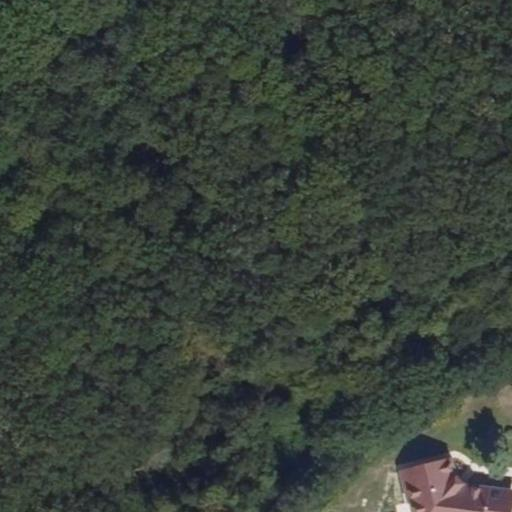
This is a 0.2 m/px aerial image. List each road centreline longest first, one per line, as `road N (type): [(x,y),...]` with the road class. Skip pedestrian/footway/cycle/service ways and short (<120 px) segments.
road 1 (track): [(257,0),(151,50),(91,96),(0,231)]
road 2 (track): [(511,79),(328,11),(261,0)]
